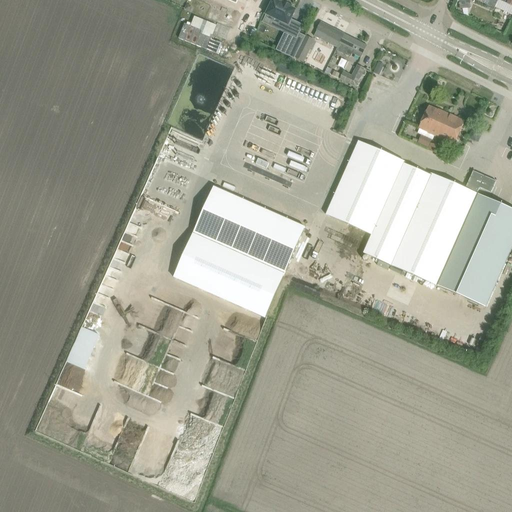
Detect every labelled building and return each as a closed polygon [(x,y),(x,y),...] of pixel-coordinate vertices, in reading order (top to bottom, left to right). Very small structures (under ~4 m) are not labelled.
[(283,2),(282,4),(274,0),(272,0),(266,15),(288,26),(296,10),(291,8),(292,7),(287,4),(283,2)] [(457,0),(456,3),(460,3),(460,8),(470,7),(470,2),(470,0),(457,0)] [(511,0),(477,0),(495,7),(511,14),(511,0)] [(330,45),(337,48),(339,44),(344,34),(321,23),(316,32),(314,36),(330,45)] [(284,33),(276,50),(294,58),(295,58),(306,36),(300,33),(297,39),(284,33)] [(339,44),(337,48),(336,50),(350,57),(352,54),(361,58),(367,46),(344,34),(339,44)] [(306,36),(295,58),(304,62),(311,47),(315,40),(306,36)] [(339,79),(355,87),(365,69),(357,65),(352,76),(343,71),(339,79)] [(373,78),(368,97),(374,99),(379,80),(373,78)] [(420,129),(418,133),(421,135),(432,140),(434,135),(454,144),(460,130),(464,121),(438,109),(438,110),(429,106),(425,115),(419,128),(420,129)] [(264,118),(262,123),(287,132),(289,128),(264,118)] [(421,135),(418,144),(428,148),(432,140),(421,135)] [(359,141),(326,215),(372,235),(364,253),(437,285),(478,194),(477,194),(466,189),(432,174),(431,175),(404,164),(405,162),(359,141)] [(428,150),(442,156),(445,149),(432,143),(428,150)] [(473,171),(466,189),(477,194),(480,188),(492,193),(497,182),(473,171)] [(306,227),(214,187),(174,278),(266,318),(280,285),(306,227)] [(437,285),(484,307),(511,244),(511,209),(478,194),(437,285)]
